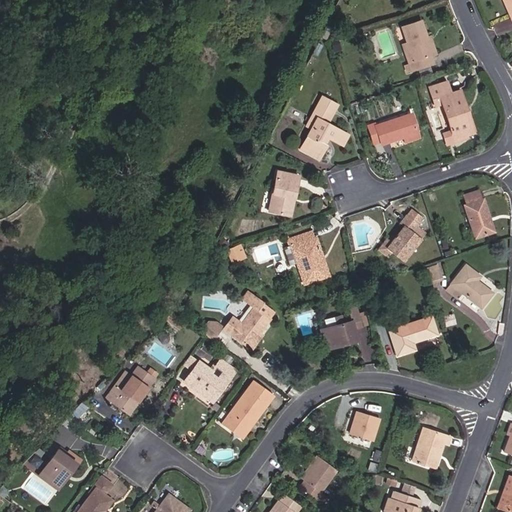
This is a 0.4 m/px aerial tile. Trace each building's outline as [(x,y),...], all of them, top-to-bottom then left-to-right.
[(511,0),(503,0),(505,4),(508,3),(511,13),(511,0)] [(426,38),(420,21),(401,27),(407,43),(402,45),(409,64),(411,71),(412,72),(434,64),(431,56),(426,42),(424,42),(423,39),(426,38)] [(436,54),(429,37),(426,38),(423,39),(424,42),(426,42),(431,56),(436,54)] [(340,47),(337,40),(330,42),(333,49),(340,47)] [(317,55),(322,45),(318,44),(313,54),(317,55)] [(432,73),(429,66),(419,70),(422,77),(432,73)] [(466,111),(460,91),(450,94),(447,82),(429,88),(435,106),(442,104),(451,131),(443,134),(447,145),(467,138),(466,135),(465,131),(469,130),(463,112),(466,111)] [(327,124),(337,105),(321,97),(306,126),(311,129),(301,146),(320,156),(326,145),(320,142),(324,136),(329,139),(341,145),(347,135),(327,124)] [(474,133),(466,111),(463,112),(469,130),(465,131),(466,135),(474,133)] [(417,132),(411,114),(374,126),(373,124),(367,126),(373,144),(380,141),(381,144),(403,137),(417,132)] [(419,138),(417,132),(403,137),(405,143),(419,138)] [(326,145),(329,139),(324,136),(320,142),(326,145)] [(320,156),(301,146),(300,149),(318,159),(320,156)] [(294,198),(298,176),(276,171),(268,211),(289,216),(292,198),(294,198)] [(494,232),(483,199),(481,200),(478,191),(464,196),(466,205),(464,205),(475,238),(494,232)] [(418,224),(422,218),(411,209),(406,215),(400,223),(403,226),(397,234),(398,235),(395,240),(393,239),(391,242),(386,238),(377,250),(388,258),(391,253),(403,262),(425,233),(416,226),(418,224)] [(322,257),(316,238),(314,239),(311,231),(286,240),(289,248),(284,250),(289,266),(297,264),(304,284),(323,278),(316,259),(322,257)] [(245,258),(240,245),(236,247),(241,259),(245,258)] [(241,259),(236,247),(227,251),(232,263),(241,259)] [(328,276),(322,257),(316,259),(323,278),(328,276)] [(441,278),(437,265),(427,268),(431,281),(441,278)] [(480,307),(491,293),(476,281),(479,276),(465,265),(446,290),(456,299),(461,292),(480,307)] [(367,284),(364,277),(357,279),(360,286),(367,284)] [(334,295),(357,287),(356,283),(333,291),(334,295)] [(259,332),(269,318),(268,317),(273,311),(262,304),(263,303),(247,292),(242,299),(253,307),(241,324),(235,319),(232,323),(229,321),(223,329),(249,347),(259,332)] [(357,341),(353,328),(360,326),(357,315),(354,304),(347,307),(351,321),(343,323),(341,316),(334,318),(336,325),(326,328),(320,330),(326,350),(341,345),(340,342),(346,341),(347,344),(357,341)] [(178,328),(183,322),(171,313),(166,319),(178,328)] [(367,324),(364,313),(357,315),(360,326),(367,324)] [(455,323),(453,314),(444,317),(446,326),(455,323)] [(436,334),(430,317),(389,330),(397,355),(414,349),(412,342),(436,334)] [(336,325),(334,318),(324,321),(326,328),(336,325)] [(212,340),(220,328),(211,322),(208,322),(200,332),(212,340)] [(251,350),(262,334),(259,332),(249,347),(248,348),(251,350)] [(192,369),(197,363),(190,358),(185,364),(192,369)] [(212,402),(235,371),(220,359),(211,371),(198,361),(197,363),(192,369),(184,381),(197,391),(199,389),(202,391),(201,394),(212,402)] [(136,403),(154,378),(153,378),(156,374),(150,369),(147,373),(138,367),(131,377),(121,391),(115,386),(106,399),(125,413),(133,401),(136,403)] [(121,391),(131,377),(125,373),(115,386),(121,391)] [(260,413),(273,395),(253,380),(221,424),(232,432),(235,428),(241,433),(257,410),(260,413)] [(127,415),(136,403),(133,401),(125,413),(127,415)] [(77,418),(87,408),(88,407),(81,402),(71,412),(77,418)] [(241,439),(260,413),(257,410),(241,433),(235,428),(232,432),(241,439)] [(371,441),(378,418),(356,411),(349,434),(371,441)] [(447,444),(450,436),(423,428),(412,461),(432,467),(436,454),(439,455),(443,443),(447,444)] [(77,467),(82,460),(69,450),(65,455),(58,450),(59,448),(53,443),(45,453),(51,458),(38,475),(57,489),(62,483),(58,480),(64,472),(68,475),(75,466),(77,467)] [(380,462),(383,452),(376,450),(373,460),(380,462)] [(303,481),(319,458),(316,455),(300,478),(303,481)] [(320,492),(336,470),(319,458),(303,481),(306,483),(302,489),(323,505),(328,498),(320,492)] [(375,472),(377,464),(370,462),(367,469),(375,472)] [(62,483),(68,475),(64,472),(58,480),(62,483)] [(500,508),(511,477),(508,476),(497,507),(500,508)] [(101,511),(103,511),(110,501),(103,495),(111,485),(101,477),(93,488),(95,489),(91,494),(81,507),(78,505),(74,511),(75,511),(101,511)] [(511,511),(511,477),(500,508),(511,511)] [(412,496),(415,487),(404,483),(401,493),(412,496)] [(417,507),(420,499),(412,496),(401,493),(393,490),(391,498),(388,497),(382,511),(418,511),(420,507),(417,507)] [(187,511),(190,509),(168,492),(158,505),(155,509),(153,511),(187,511)] [(296,511),(300,508),(282,494),(268,511),(296,511)]
